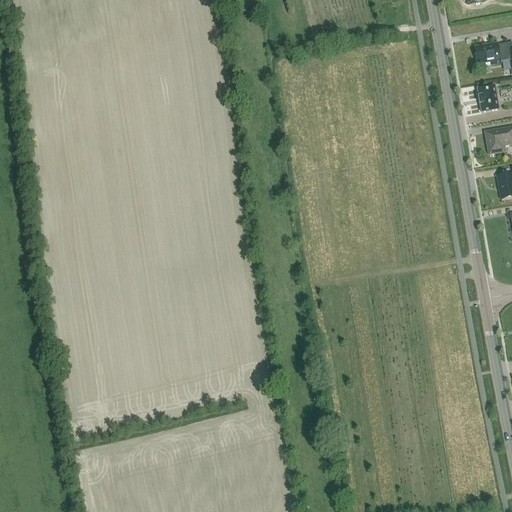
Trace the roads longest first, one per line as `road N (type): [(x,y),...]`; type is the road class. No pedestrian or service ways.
road 1 (tertiary): [(484,300),(431,0)]
road 2 (tertiary): [(511,446),(484,300)]
